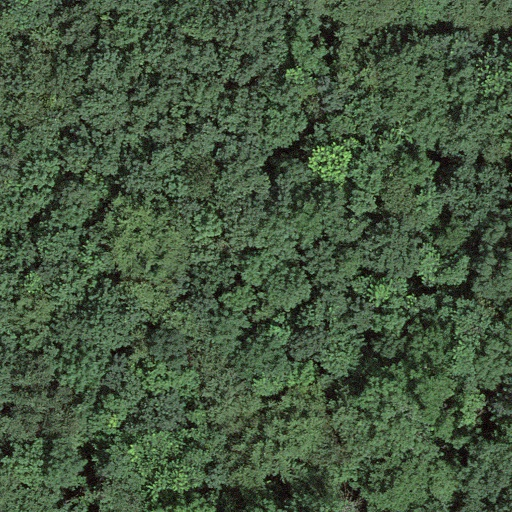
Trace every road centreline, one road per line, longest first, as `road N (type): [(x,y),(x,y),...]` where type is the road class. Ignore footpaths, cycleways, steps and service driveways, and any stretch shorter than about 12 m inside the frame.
road 1 (track): [(511,41),(462,47),(209,0)]
road 2 (track): [(0,336),(152,511)]
